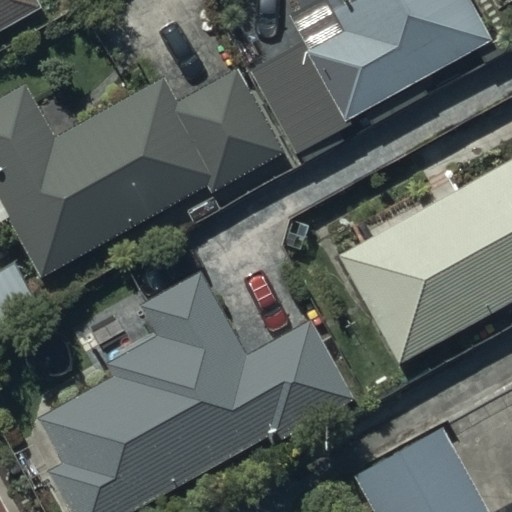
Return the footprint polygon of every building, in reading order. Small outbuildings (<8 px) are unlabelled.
[(0,0),(0,30),(37,10),(30,0),(0,0)] [(331,0),(353,39),(320,57),(350,113),(482,43),(459,0),(331,0)] [(337,134),(299,63),(262,82),(301,154),(337,134)] [(237,81),(174,116),(213,185),(217,192),(280,157),(237,81)] [(174,116),(160,90),(56,148),(25,94),(0,107),(0,193),(47,278),(213,185),(174,116)] [(511,170),(344,264),(402,368),(511,306),(511,170)] [(14,269),(0,277),(0,326),(36,307),(14,269)] [(248,360),(202,277),(146,309),(165,342),(113,371),(121,386),(51,424),(77,471),(62,480),(79,511),(130,511),(272,434),(277,443),(352,402),(310,326),(248,360)] [(478,511),(441,444),(368,484),(383,511),(478,511)]
